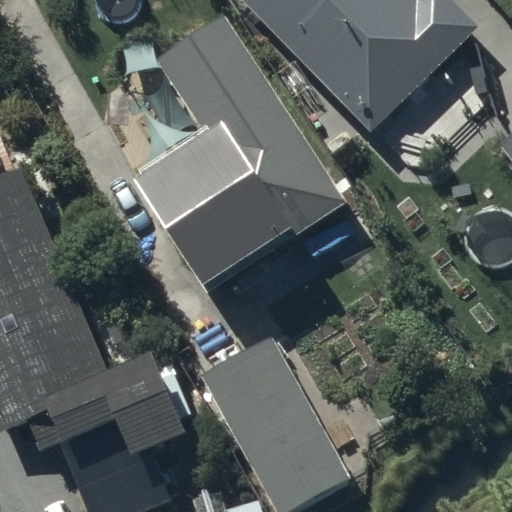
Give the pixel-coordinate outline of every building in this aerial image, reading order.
[(217,0),(193,0),(151,28),(191,89),(105,145),(187,269),(333,173),(217,0)] [(283,0),(358,84),(453,0),(283,0)] [(10,124),(0,128),(0,390),(32,376),(46,407),(99,383),(118,426),(176,400),(135,309),(101,324),(10,124)] [(511,140),(503,148),(511,159),(511,140)] [(274,339),(202,379),(277,511),(303,511),(354,484),(274,339)]
